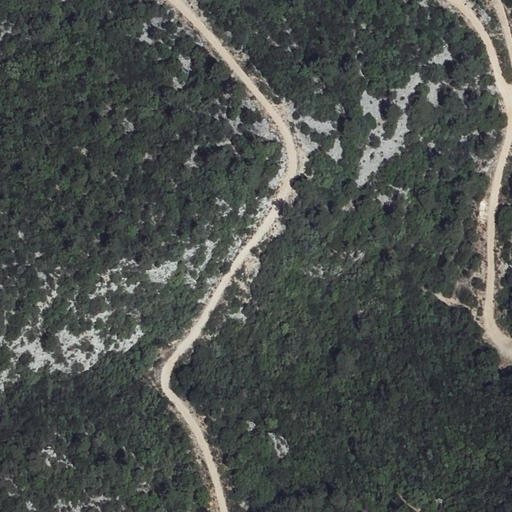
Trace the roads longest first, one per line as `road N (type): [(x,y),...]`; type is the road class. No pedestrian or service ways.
road 1 (track): [(176,0),(241,62),(294,143),(289,188),(163,379),(214,461),(228,511)]
road 2 (track): [(511,113),(496,197),(511,319)]
